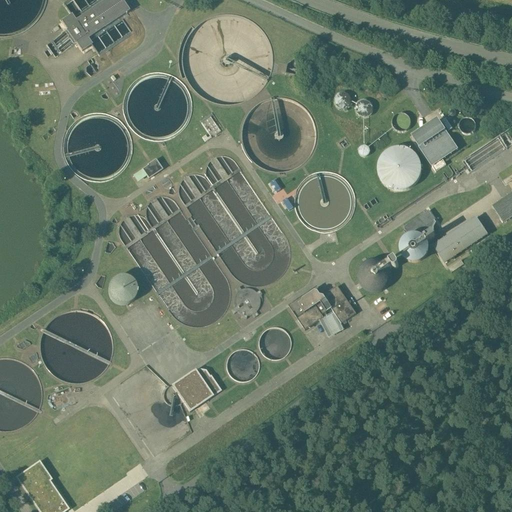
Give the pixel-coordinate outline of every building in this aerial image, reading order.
[(71,16),(61,23),(66,31),(76,44),(81,53),(91,46),(88,40),(129,12),(120,0),(106,0),(75,22),(71,16)] [(76,44),(66,31),(46,45),(48,49),(43,52),(47,58),(52,55),(55,59),(76,44)] [(339,109),(350,100),(343,91),(332,99),(339,109)] [(358,100),(358,114),(369,115),(369,101),(358,100)] [(438,123),(412,140),(431,168),(458,151),(438,123)] [(420,165),(416,158),(411,153),(404,150),(397,150),(389,151),(383,156),(378,162),(376,169),(376,176),(378,184),(383,190),(389,194),(397,195),(404,195),(411,191),(417,186),(420,180),(421,172),(420,165)] [(156,161),(142,170),(148,180),(162,170),(156,161)] [(511,195),(493,208),(503,223),(511,216),(511,195)] [(436,222),(439,221),(437,218),(433,221),(428,213),(405,229),(410,235),(413,235),(417,235),(420,236),(423,239),(425,241),(427,244),(436,237),(434,236),(433,234),(433,232),(433,229),(433,227),(434,224),(436,222)] [(442,220),(439,221),(436,222),(434,224),(433,227),(433,229),(433,232),(433,234),(434,236),(436,237),(438,239),(440,240),(443,240),(446,239),(448,238),(450,237),(451,235),(452,233),(453,230),(452,227),(451,225),(450,224),(449,222),(447,221),(444,220),(442,220)] [(413,235),(410,235),(408,236),(406,238),(403,241),(402,244),(401,247),(401,249),(401,252),(402,256),(403,259),(406,261),(410,263),(414,263),(417,263),(421,262),(423,260),(426,257),(427,253),(428,251),(428,247),(427,245),(427,244),(425,241),(423,239),(420,236),(417,235),(413,235)] [(398,264),(395,259),(387,265),(384,263),(382,262),(379,260),(376,260),(374,260),(371,260),(368,261),(365,263),(363,265),(360,267),(359,270),(358,273),(358,276),(358,279),(358,282),(359,284),(361,287),(364,289),(366,290),(368,291),(371,292),(374,293),(377,293),(380,292),(383,291),(385,290),(386,288),(388,286),(389,284),(390,282),(391,280),(391,277),(391,275),(391,272),(390,271),(390,269),(392,268),(393,269),(394,269),(395,269),(397,269),(398,268),(398,267),(398,266),(398,265),(398,264)] [(128,279),(124,277),(117,278),(112,281),(110,284),(108,289),(108,293),(109,298),(112,302),(116,304),(121,306),(126,305),(131,303),(135,299),(136,295),(136,291),(135,286),(132,282),(128,279)] [(317,287),(288,306),(305,331),(320,321),(323,318),(321,315),(326,312),(331,309),(341,324),(356,314),(337,287),(323,296),(317,287)] [(254,288),(235,292),(240,315),(259,311),(254,288)] [(323,318),(320,321),(328,337),(342,330),(340,324),(341,324),(331,309),(326,312),(321,315),(323,318)] [(334,347),(342,361),(353,354),(345,341),(334,347)] [(281,359),(289,349),(280,343),(273,353),(281,359)] [(330,369),(339,364),(332,352),(323,358),(330,369)] [(316,378),(326,372),(318,359),(308,365),(316,378)] [(293,374),(300,386),(310,380),(304,368),(293,374)] [(195,371),(195,370),(171,386),(189,413),(221,391),(210,376),(209,377),(205,371),(198,369),(195,371)] [(292,383),(281,390),(284,395),(295,388),(292,383)]
